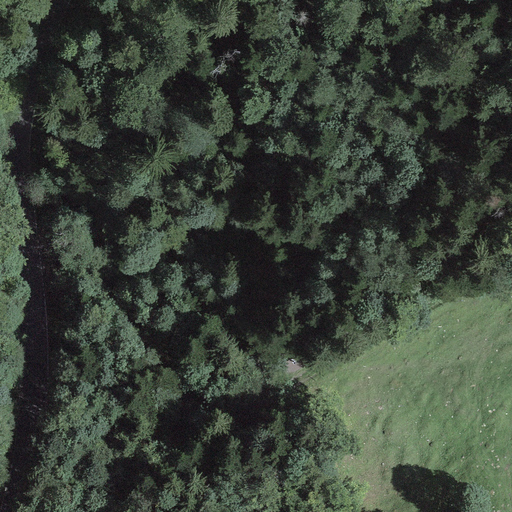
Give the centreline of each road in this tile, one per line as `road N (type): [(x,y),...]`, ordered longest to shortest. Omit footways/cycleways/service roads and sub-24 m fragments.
road 1 (track): [(511,260),(247,398),(204,412),(169,389),(122,314),(79,272),(29,240)]
road 2 (tertiary): [(13,511),(35,357),(19,132),(60,0)]
